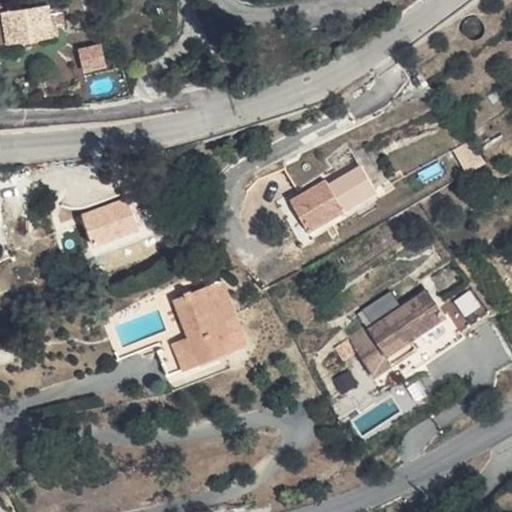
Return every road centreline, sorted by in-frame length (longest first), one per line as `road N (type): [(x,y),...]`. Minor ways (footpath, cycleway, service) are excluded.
road 1 (residential): [(0,146),(146,134),(259,106),(336,74),(447,0)]
road 2 (tertiary): [(511,419),(411,477),(328,511)]
